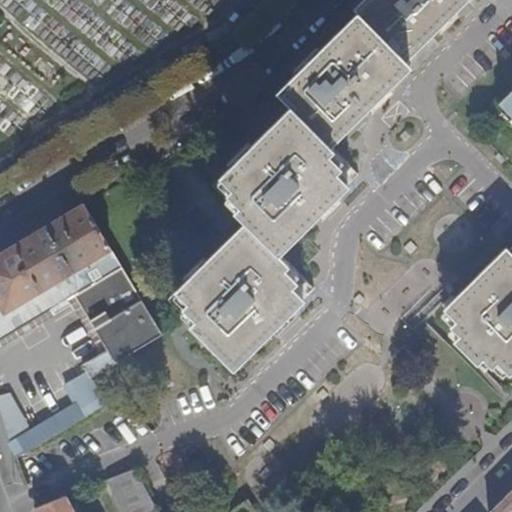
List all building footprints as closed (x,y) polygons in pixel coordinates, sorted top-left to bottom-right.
[(253,250),(296,306),(315,287),(279,252),(358,174),(329,145),(325,140),(345,121),(349,125),(440,49),(474,16),(490,0),(402,0),(291,107),(213,185),(247,220),(167,300),(182,316),(232,270),(253,250)] [(511,92),(500,104),(511,116),(511,119),(509,122),(511,125),(511,92)] [(511,119),(511,116),(500,104),(496,108),(509,122),(511,119)] [(325,140),(329,145),(349,125),(345,121),(325,140)] [(98,374),(161,336),(119,266),(82,203),(0,253),(0,339),(49,309),(52,314),(69,304),(66,299),(73,295),(107,350),(82,364),(90,379),(98,374)] [(511,252),(507,248),(445,308),(457,321),(452,326),(460,335),(455,341),(475,362),(481,357),(490,366),(495,361),(507,373),(511,368),(511,252)] [(275,326),(296,306),(253,250),(232,270),(275,326)] [(233,367),(275,326),(232,270),(182,316),(233,367)] [(457,321),(445,308),(440,313),(452,326),(457,321)] [(460,335),(452,326),(446,332),(455,341),(460,335)] [(481,357),(475,362),(484,372),(490,366),(481,357)] [(502,378),(507,373),(495,361),(490,366),(502,378)] [(8,393),(0,395),(0,412),(5,430),(10,444),(22,440),(8,393)] [(135,469),(107,480),(121,511),(155,511),(157,511),(135,469)] [(511,490),(490,511),(508,511),(511,509),(511,490)] [(74,511),(66,496),(35,509),(36,511),(74,511)]
